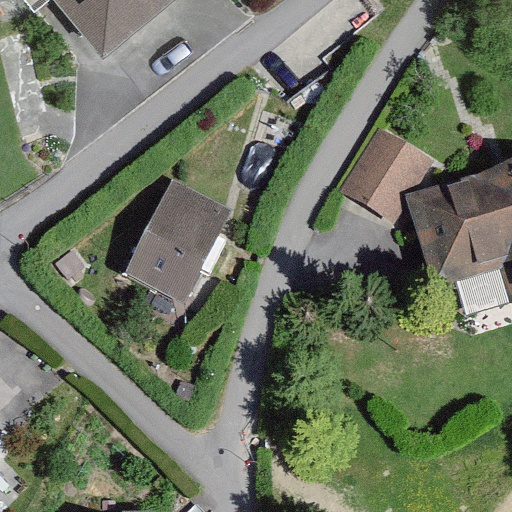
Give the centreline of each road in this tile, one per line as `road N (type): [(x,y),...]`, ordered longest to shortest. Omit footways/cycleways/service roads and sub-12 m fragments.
road 1 (residential): [(232,495),(264,299),(395,40),(425,0)]
road 2 (residential): [(311,0),(0,230)]
road 3 (residential): [(0,272),(232,495)]
